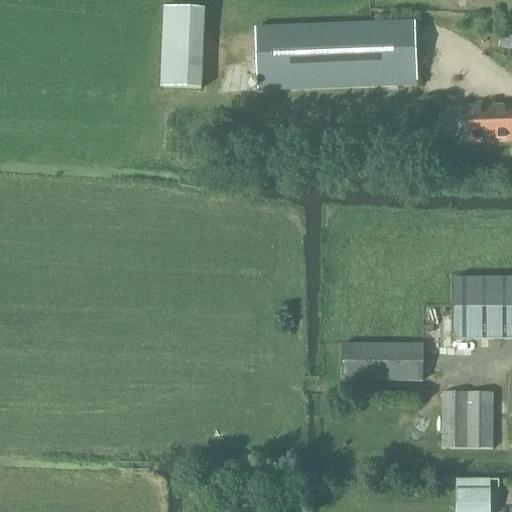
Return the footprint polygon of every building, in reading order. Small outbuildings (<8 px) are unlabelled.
[(165,9),(161,88),(203,91),(206,11),(165,9)] [(258,93),(418,87),(415,24),(255,31),(258,93)] [(511,106),(462,108),(462,120),(463,146),(511,144),(511,106)] [(455,341),(511,340),(511,279),(456,279),(455,341)] [(423,382),(423,346),(343,346),(343,382),(423,382)] [(493,451),(494,395),(443,394),(443,450),(493,451)] [(455,511),(488,511),(488,481),(456,481),(455,511)]
